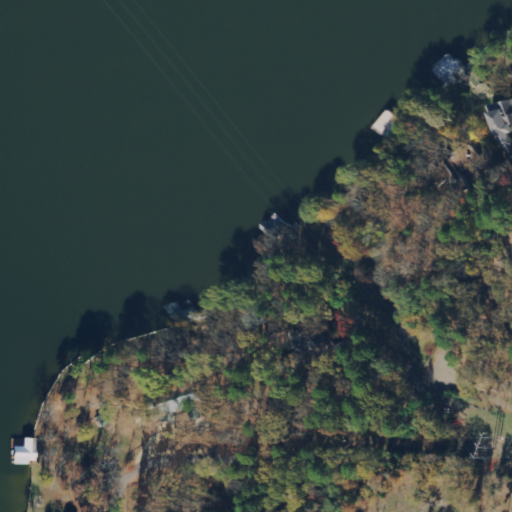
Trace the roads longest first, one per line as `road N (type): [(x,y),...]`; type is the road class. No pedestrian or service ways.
road 1 (residential): [(511,237),(505,245),(435,255),(312,367),(139,483),(136,511)]
road 2 (residential): [(442,511),(373,312)]
